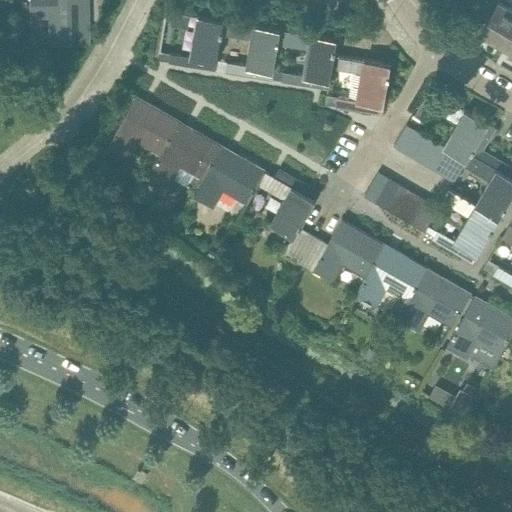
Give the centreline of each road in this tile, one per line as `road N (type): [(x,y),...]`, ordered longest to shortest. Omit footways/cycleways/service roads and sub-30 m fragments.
road 1 (secondary): [(287,511),(176,427),(0,344)]
road 2 (residential): [(336,212),(433,47)]
